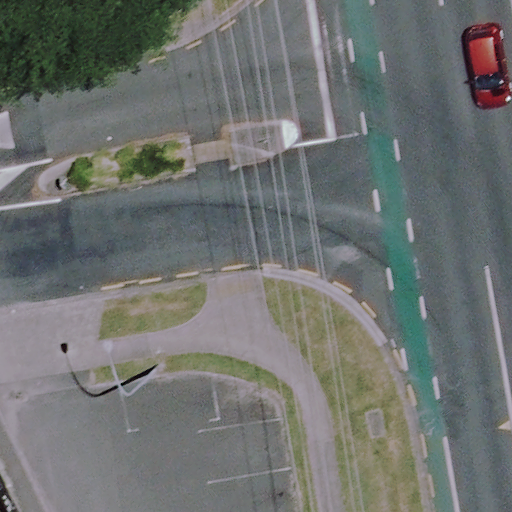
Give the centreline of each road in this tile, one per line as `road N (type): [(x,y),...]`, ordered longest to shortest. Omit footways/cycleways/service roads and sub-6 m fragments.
road 1 (residential): [(456,116),(0,192)]
road 2 (tertiary): [(456,116),(511,423)]
